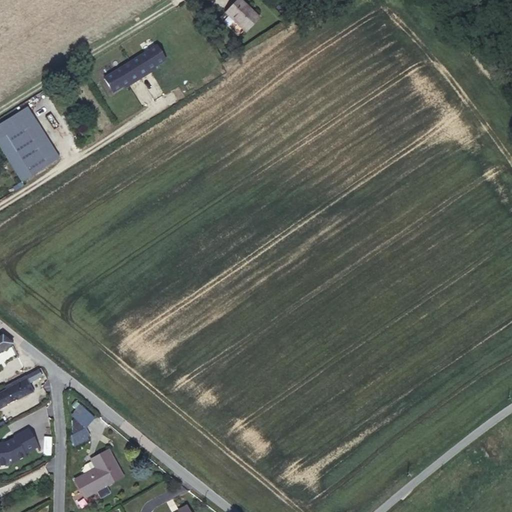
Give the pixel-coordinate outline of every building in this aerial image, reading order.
[(259,18),(239,0),(237,0),(225,12),(246,32),(259,18)] [(130,62),(140,78),(148,73),(147,71),(146,69),(153,65),(154,67),(165,60),(156,45),(130,62)] [(132,83),(140,78),(130,62),(103,78),(112,93),(124,86),(123,84),(129,80),(130,82),(132,83)] [(27,107),(0,123),(0,147),(21,181),(59,158),(27,107)] [(69,113),(64,116),(70,126),(75,123),(69,113)] [(0,336),(0,350),(12,343),(2,335),(1,335),(0,336)] [(38,369),(5,386),(7,389),(0,392),(0,407),(32,391),(28,383),(41,376),(38,369)] [(89,435),(85,428),(70,437),(73,444),(89,435)] [(37,447),(28,429),(13,436),(14,438),(4,443),(4,444),(0,444),(0,465),(8,464),(8,463),(11,463),(24,456),(23,454),(37,447)] [(106,486),(122,477),(108,449),(91,459),(92,461),(84,465),(82,470),(85,475),(75,480),(84,496),(105,485),(106,486)]
